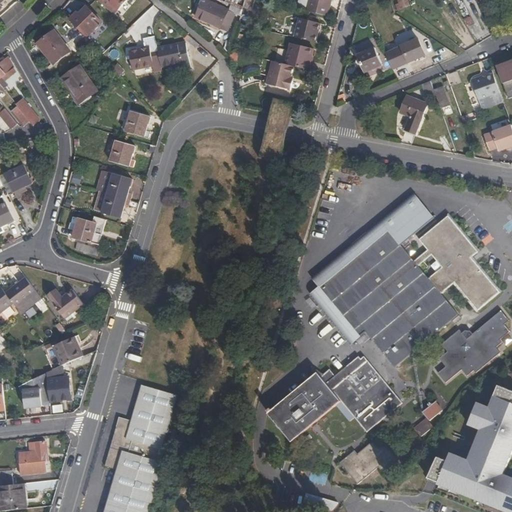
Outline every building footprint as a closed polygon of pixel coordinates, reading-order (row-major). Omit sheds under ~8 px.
[(97,0),(114,15),(127,0),(97,0)] [(229,10),(207,0),(204,0),(196,17),(227,32),(236,13),(242,16),(243,10),(231,5),(229,10)] [(309,0),(307,11),(328,16),(332,0),(309,0)] [(397,0),(401,10),(411,6),(409,0),(397,0)] [(87,3),(79,10),(80,12),(88,4),(87,3)] [(79,10),(69,19),(86,38),(104,22),(88,4),(80,12),(79,10)] [(300,19),(296,38),(316,42),(320,24),(300,19)] [(71,52),(55,31),(39,43),(54,65),(71,52)] [(427,56),(419,39),(386,52),(394,69),(427,56)] [(186,43),(158,49),(158,50),(162,67),(182,63),(183,69),(191,67),(186,43)] [(88,59),(98,50),(92,44),(82,52),(88,59)] [(292,44),(287,64),(295,66),(310,70),(315,49),(292,44)] [(155,72),(163,70),(162,67),(158,50),(151,52),(150,47),(130,51),(134,70),(154,65),(155,72)] [(383,66),(375,48),(358,55),(366,73),(383,66)] [(13,69),(7,58),(0,63),(0,66),(6,75),(13,69)] [(291,81),(295,66),(287,64),(273,61),(268,84),(291,90),(293,81),(291,81)] [(511,61),(497,67),(510,101),(511,99),(511,61)] [(98,91),(81,66),(63,78),(71,91),(72,89),(81,103),(98,91)] [(113,80),(122,76),(113,66),(113,80)] [(8,81),(17,72),(14,68),(13,69),(6,75),(4,76),(8,81)] [(4,76),(0,79),(0,83),(3,88),(9,83),(8,81),(4,76)] [(465,125),(481,119),(479,113),(503,103),(496,83),(486,87),(483,85),(473,89),(471,92),(470,93),(478,113),(472,115),(469,108),(460,112),(465,125)] [(442,110),(451,107),(444,88),(435,91),(442,110)] [(413,118),(408,129),(418,132),(429,104),(408,95),(401,113),(413,118)] [(36,127),(41,123),(24,102),(18,106),(31,122),(36,127)] [(25,127),(31,122),(18,106),(13,111),(25,127)] [(152,117),(132,112),(126,131),(149,138),(151,132),(148,131),(152,117)] [(10,114),(5,118),(12,127),(12,128),(17,124),(17,123),(10,114)] [(485,135),(490,150),(498,148),(500,151),(511,146),(511,126),(511,125),(485,135)] [(136,146),(117,141),(111,161),(134,167),(136,161),(132,160),(136,146)] [(26,186),(33,183),(24,165),(1,177),(9,195),(15,192),(17,195),(22,193),(21,189),(26,186)] [(114,174),(108,194),(132,200),(133,195),(129,193),(133,179),(114,174)] [(108,194),(100,191),(95,211),(122,218),(125,206),(130,207),(132,200),(108,194)] [(415,193),(312,277),(320,287),(311,295),(351,345),(366,332),(395,367),(459,315),(442,293),(455,282),(478,310),(500,292),(471,257),(478,252),(449,216),(421,240),(429,250),(415,262),(402,246),(435,218),(415,193)] [(3,197),(0,198),(0,232),(4,231),(2,227),(15,221),(3,197)] [(100,245),(107,220),(94,216),(92,222),(74,217),(70,229),(75,230),(73,237),(100,245)] [(78,244),(76,250),(91,254),(92,248),(78,244)] [(23,315),(36,305),(30,296),(32,294),(37,291),(26,277),(6,293),(13,302),(17,307),(23,315)] [(62,296),(58,291),(49,297),(64,317),(83,303),(72,289),(62,296)] [(0,312),(13,302),(6,293),(0,297),(0,312)] [(511,321),(503,311),(475,334),(469,339),(464,333),(462,330),(444,345),(450,352),(441,358),(448,366),(440,373),(447,382),(463,369),(469,376),(476,370),(478,372),(502,353),(497,347),(503,343),(501,340),(511,332),(506,325),(511,321)] [(319,314),(310,321),(316,330),(326,324),(319,314)] [(475,334),(472,331),(467,330),(464,333),(469,339),(475,334)] [(85,356),(77,337),(55,347),(62,365),(75,360),(85,356)] [(403,403),(365,357),(362,359),(360,357),(336,377),(328,384),(322,377),(318,373),(273,410),(271,408),(268,410),(270,412),(268,413),(269,415),(273,419),(292,442),(342,401),(367,432),(403,403)] [(336,377),(330,370),(322,377),(328,384),(336,377)] [(42,393),(49,392),(48,389),(48,380),(47,372),(38,377),(35,378),(28,382),(30,386),(31,388),(24,389),(24,391),(26,408),(43,406),(42,393)] [(64,378),(48,380),(48,389),(49,392),(50,402),(72,400),(69,380),(65,381),(64,378)] [(24,389),(31,388),(30,386),(28,382),(21,385),(24,391),(24,389)] [(105,511),(149,511),(164,462),(157,460),(161,449),(162,449),(178,395),(142,385),(132,421),(120,417),(106,466),(117,470),(105,511)] [(449,461),(440,458),(431,480),(511,511),(511,478),(506,476),(511,460),(511,391),(501,387),(493,409),(480,403),(470,427),(482,432),(471,460),(453,452),(449,461)] [(437,402),(425,412),(432,420),(444,410),(437,402)] [(428,419),(416,428),(423,436),(434,426),(428,419)] [(361,458),(358,454),(355,451),(340,463),(358,484),(379,467),(381,471),(396,459),(378,437),(363,450),(366,454),(361,458)] [(47,472),(43,441),(36,442),(36,443),(37,451),(31,452),(19,453),(21,475),(47,472)] [(363,450),(358,454),(361,458),(366,454),(363,450)] [(11,473),(0,473),(0,486),(12,485),(11,473)] [(0,511),(28,508),(25,483),(12,485),(0,486),(0,511)] [(307,493),(304,503),(332,511),(335,502),(307,493)]
